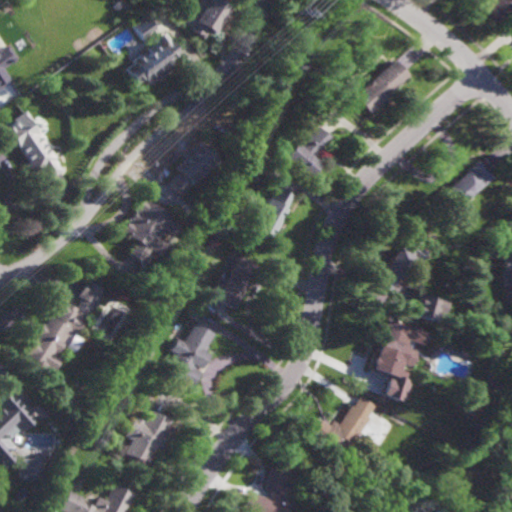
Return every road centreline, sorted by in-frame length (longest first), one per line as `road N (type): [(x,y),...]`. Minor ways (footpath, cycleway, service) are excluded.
road 1 (residential): [(480,73),(353,195),(322,262),(299,366),(217,457),(183,511),(511,115),(480,73)]
road 2 (residential): [(208,86),(150,114),(115,146),(83,215)]
road 3 (residential): [(83,215),(208,86)]
